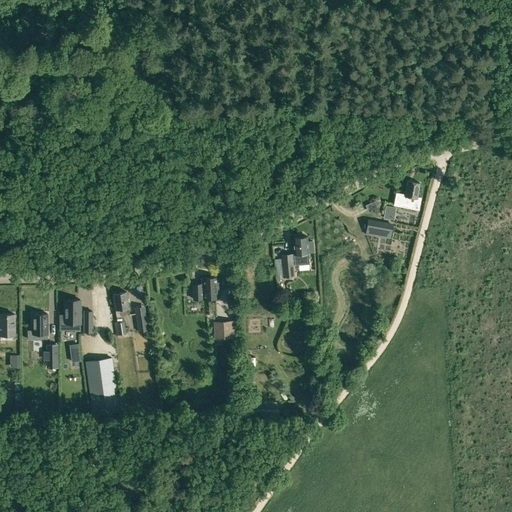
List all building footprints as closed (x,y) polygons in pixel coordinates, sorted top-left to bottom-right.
[(408,181),(405,195),(396,194),(394,205),(404,207),(403,209),(411,211),(411,208),(419,210),(421,198),(417,198),(420,183),(408,181)] [(401,208),(390,206),(387,220),(399,222),(401,208)] [(365,235),(390,239),(393,225),(368,220),(365,235)] [(294,253),(295,253),(296,264),(309,263),(308,253),(314,253),(313,241),(307,242),(307,237),(293,238),(294,253)] [(294,265),(293,253),(281,254),(281,258),(282,266),(282,276),(294,275),(294,265)] [(202,284),(193,284),(193,299),(219,298),(218,277),(202,278),(202,284)] [(127,292),(113,294),(116,317),(130,315),(127,292)] [(316,294),(306,295),(307,303),(316,302),(316,294)] [(80,323),(80,299),(65,299),(65,315),(60,315),(60,329),(79,329),(79,323),(80,323)] [(135,308),(136,319),(138,328),(138,331),(148,330),(145,306),(135,308)] [(85,308),(85,329),(94,329),(94,308),(85,308)] [(32,330),(27,330),(27,339),(47,339),(47,313),(32,314),(32,330)] [(15,314),(0,314),(0,334),(15,335),(15,314)] [(203,319),(204,339),(236,338),(235,318),(203,319)] [(123,321),(114,323),(116,335),(125,333),(123,321)] [(56,344),(47,344),(47,352),(51,352),(51,358),(47,358),(48,367),(57,367),(56,344)] [(79,352),(71,353),(72,361),(80,360),(79,352)] [(85,361),(92,415),(120,411),(112,357),(85,361)] [(255,377),(255,368),(245,368),(245,377),(255,377)]
